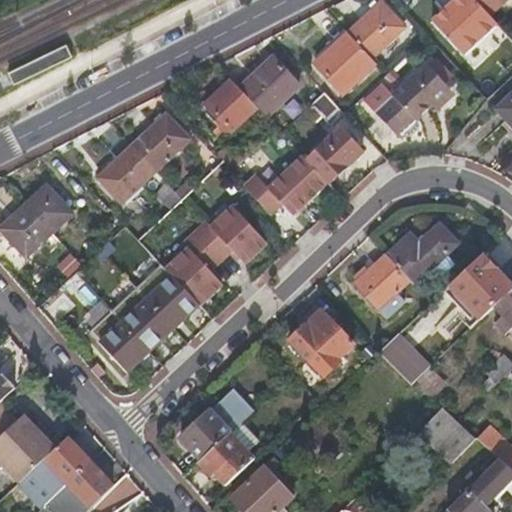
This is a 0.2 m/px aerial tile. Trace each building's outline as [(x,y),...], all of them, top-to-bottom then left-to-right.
[(453,45),(486,14),(473,0),(452,0),(430,21),(453,45)] [(473,0),(486,14),(488,15),(503,0),(473,0)] [(346,33),(369,56),(396,31),(373,7),(346,33)] [(340,93),(372,61),(369,56),(346,33),(344,30),(312,62),(340,93)] [(60,43),(1,72),(8,86),(69,58),(60,43)] [(258,105),(266,114),(299,82),(274,55),(241,87),(257,104),(258,105)] [(438,76),(444,82),(451,75),(435,57),(432,60),(443,71),(438,76)] [(389,91),(372,107),(397,133),(401,133),(404,130),(417,118),(430,106),(450,88),(444,82),(438,76),(443,71),(432,60),(427,65),(427,64),(423,67),(415,74),(398,91),(394,87),(389,91)] [(412,71),(415,74),(423,67),(420,63),(412,71)] [(232,78),(231,77),(206,101),(210,105),(222,118),(232,128),(257,104),(241,87),(232,78)] [(364,98),(372,107),(389,91),(381,83),(364,98)] [(450,88),(430,106),(436,111),(455,93),(450,88)] [(511,90),(493,109),(511,128),(511,90)] [(331,125),(342,113),(322,91),(310,103),(331,125)] [(353,110),(358,116),(366,108),(360,103),(353,110)] [(152,117),(155,120),(163,113),(159,110),(152,117)] [(155,120),(131,143),(134,147),(156,168),(189,136),(165,111),(163,113),(155,120)] [(232,128),(222,118),(218,122),(228,132),(232,128)] [(417,118),(404,130),(408,134),(412,134),(421,126),(421,122),(417,118)] [(308,157),(330,180),(363,149),(341,124),(308,157)] [(283,171),(299,157),(276,133),(261,147),(283,171)] [(230,141),(219,151),(224,157),(233,166),(244,156),(230,141)] [(134,147),(131,143),(103,170),(97,175),(96,176),(120,202),(156,168),(134,147)] [(292,211),(328,178),(308,157),(307,157),(305,154),(270,186),(257,172),(246,182),(244,183),(271,210),(282,199),(292,211)] [(175,189),(182,196),(196,184),(189,176),(175,189)] [(163,198),(171,207),(182,196),(175,189),(166,180),(153,192),(161,199),(163,198)] [(24,202),(51,232),(73,211),(46,182),(24,202)] [(0,224),(0,228),(26,256),(51,232),(24,202),(0,224)] [(189,246),(167,267),(201,301),(223,281),(211,268),(232,247),(245,260),(267,239),(255,226),(234,204),(213,224),(207,219),(184,241),(189,246)] [(409,279),(414,284),(458,243),(441,223),(421,241),(413,231),(387,255),(388,257),(409,279)] [(151,278),(154,281),(167,267),(128,226),(117,236),(150,271),(154,275),(151,278)] [(72,252),(56,265),(67,278),(83,265),(72,252)] [(379,309),(409,279),(388,257),(358,286),(379,309)] [(201,301),(167,267),(154,281),(139,295),(136,292),(108,318),(112,322),(104,330),(107,334),(100,341),(128,371),(188,314),(201,301)] [(511,328),(511,286),(494,305),(504,315),(495,323),(506,335),(511,328)] [(201,328),(213,315),(201,301),(188,314),(201,328)] [(293,340),(328,377),(340,366),(345,370),(353,363),(348,356),(359,346),(321,306),(307,319),(311,323),(293,340)] [(495,382),(511,365),(511,362),(503,352),(484,370),(490,376),(495,382)] [(442,381),(429,367),(417,378),(430,392),(442,381)] [(482,384),(487,389),(495,382),(490,376),(482,384)] [(0,402),(14,388),(5,378),(1,382),(0,381),(0,402)] [(442,381),(430,392),(433,395),(445,384),(442,381)] [(0,434),(16,419),(0,402),(0,434)] [(456,419),(441,405),(418,430),(453,461),(476,437),(456,419)] [(234,429),(248,417),(243,411),(228,424),(213,407),(183,435),(205,457),(234,429)] [(22,414),(16,419),(0,434),(0,465),(17,483),(26,474),(60,442),(43,424),(37,430),(31,424),(22,414)] [(37,430),(43,424),(37,418),(31,424),(37,430)] [(497,457),(511,469),(511,467),(511,446),(488,425),(476,437),(497,457)] [(258,455),(234,429),(205,457),(204,462),(212,471),(219,472),(223,467),(233,478),(258,455)] [(42,505),(48,511),(84,511),(113,484),(67,436),(60,442),(26,474),(49,499),(42,505)] [(492,511),(485,505),(511,478),(511,470),(511,469),(497,457),(445,509),(448,511),(492,511)] [(231,498),(243,511),(274,511),(282,504),(291,495),(264,466),(231,498)]
